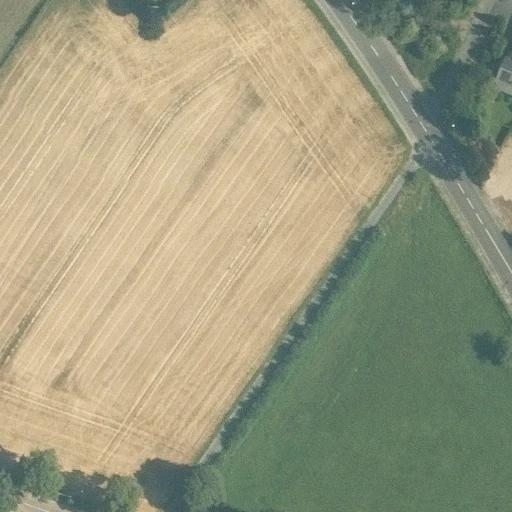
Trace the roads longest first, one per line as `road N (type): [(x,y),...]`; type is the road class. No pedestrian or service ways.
road 1 (track): [(170,511),(425,133)]
road 2 (tertiary): [(425,133),(511,278)]
road 3 (tertiary): [(333,0),(425,133)]
road 4 (residential): [(487,0),(425,133)]
